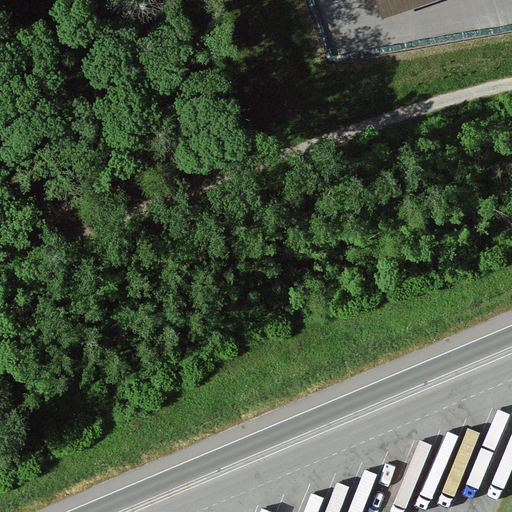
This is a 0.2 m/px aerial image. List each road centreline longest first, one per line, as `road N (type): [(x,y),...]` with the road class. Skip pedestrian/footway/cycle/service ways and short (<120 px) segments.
road 1 (track): [(0,256),(367,124),(511,83)]
road 2 (motorway): [(511,335),(93,511)]
road 3 (motorway): [(511,454),(369,511)]
